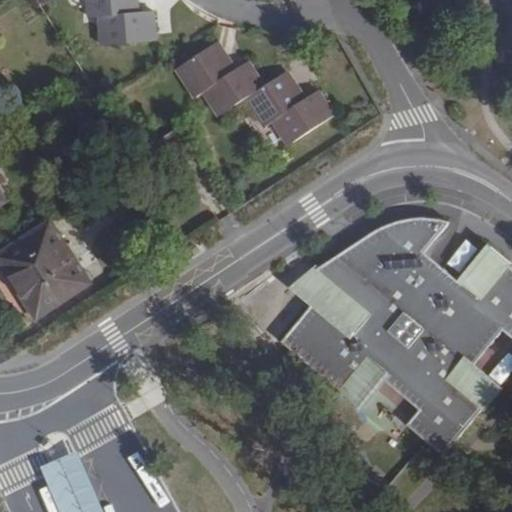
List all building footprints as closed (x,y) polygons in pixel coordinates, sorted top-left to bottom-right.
[(135,14),(133,0),(90,0),(92,18),(102,18),(103,43),(155,41),(153,13),(140,13),(135,14)] [(511,0),(476,0),(477,15),(500,15),(504,61),(511,60),(511,0)] [(219,42),(214,44),(233,73),(237,70),(219,42)] [(205,92),(220,116),(248,97),(265,86),(250,62),(237,70),(233,73),(214,44),(177,68),(195,97),(205,92)] [(305,99),(287,72),(283,76),(300,102),(305,99)] [(107,75),(92,86),(103,102),(119,91),(107,75)] [(265,86),(248,97),(266,125),(274,121),(289,145),(335,115),(319,91),(305,99),(300,102),(283,76),(265,86)] [(179,167),(197,155),(186,138),(178,127),(143,150),(157,171),(174,161),(179,167)] [(442,454),(445,456),(500,389),(474,368),(504,332),(511,338),(511,266),(492,249),(490,250),(462,283),(437,263),(427,253),(451,223),(442,221),(435,221),(427,220),(419,220),(408,221),(399,223),(389,226),(381,229),(370,235),(318,272),(338,289),(325,305),(319,300),(284,343),(362,408),(385,381),(420,411),(408,426),(434,446),(437,449),(439,451),(442,454)] [(3,257),(39,313),(88,282),(51,226),(3,257)] [(106,511),(78,449),(60,457),(42,465),(63,511),(106,511)]
